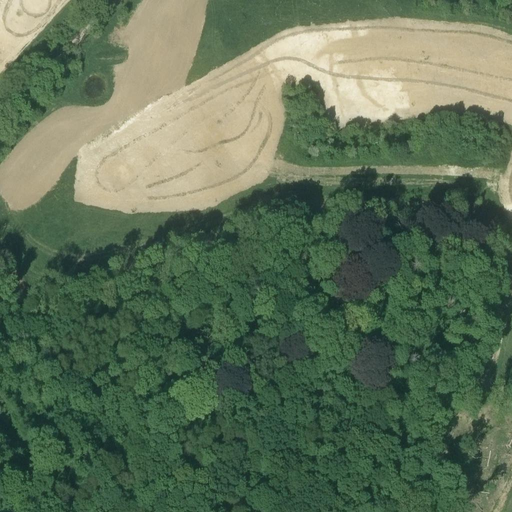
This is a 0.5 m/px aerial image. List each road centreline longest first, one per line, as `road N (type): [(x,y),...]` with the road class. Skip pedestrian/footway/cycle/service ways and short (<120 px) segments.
road 1 (track): [(303,449),(310,420),(302,379),(249,331),(202,326),(88,351),(0,306)]
road 2 (track): [(0,119),(117,0)]
